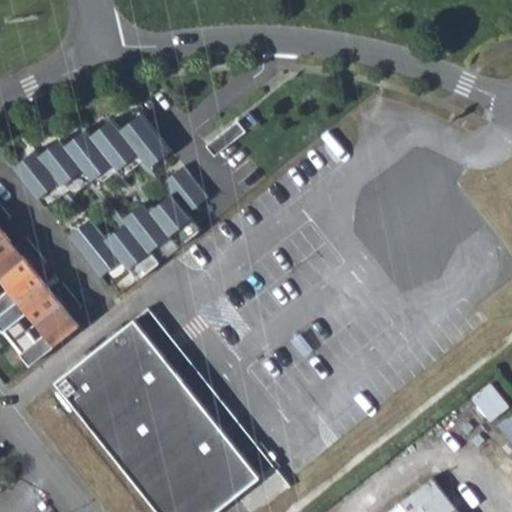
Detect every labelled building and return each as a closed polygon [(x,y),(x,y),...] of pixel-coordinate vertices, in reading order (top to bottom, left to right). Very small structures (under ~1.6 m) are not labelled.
[(36,150),(14,167),(47,207),(67,191),(72,196),(93,180),(98,186),(119,169),(123,176),(144,159),(150,167),(172,150),(142,112),(121,129),(113,119),(91,136),(86,129),(65,145),(60,139),(40,155),(36,150)] [(260,125),(251,114),(209,148),(218,159),(260,125)] [(91,218),(69,236),(101,276),(122,260),(138,280),(162,261),(153,249),(172,233),(182,246),(202,229),(188,213),(209,196),(184,165),(163,183),(172,194),(152,210),(145,201),(123,219),(127,223),(107,239),(91,218)] [(0,223),(10,215),(1,204),(0,205),(0,223)] [(0,241),(8,235),(0,225),(0,241)] [(17,245),(8,235),(0,241),(0,247),(5,254),(17,245)] [(5,254),(0,247),(0,278),(37,249),(27,236),(17,245),(5,254)] [(37,249),(0,278),(0,314),(33,288),(25,277),(35,269),(46,260),(37,249)] [(44,280),(35,269),(25,277),(33,288),(44,280)] [(53,290),(44,280),(33,288),(42,299),(53,290)] [(42,299),(33,288),(0,314),(0,326),(12,341),(73,293),(63,281),(53,290),(42,299)] [(82,305),(73,293),(12,341),(31,365),(70,334),(61,322),(72,314),(82,305)] [(155,305),(60,380),(165,511),(215,511),(262,477),(245,455),(263,442),(155,305)] [(81,325),(72,314),(61,322),(70,334),(81,325)] [(475,395),(494,418),(511,403),(511,402),(493,380),(475,395)] [(511,411),(499,421),(511,438),(511,411)] [(511,453),(494,431),(478,444),(507,479),(511,474),(511,453)] [(245,455),(262,477),(280,463),(263,442),(245,455)] [(423,511),(412,497),(394,511),(423,511)]
